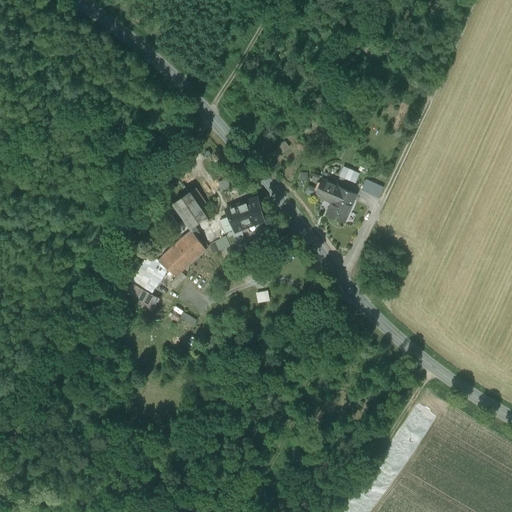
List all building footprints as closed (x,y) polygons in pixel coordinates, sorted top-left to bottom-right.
[(284,140),(272,150),(277,155),(289,146),(284,140)] [(344,163),(339,173),(355,180),(360,170),(344,163)] [(356,191),(321,176),(320,179),(317,180),(314,187),(316,189),(315,192),(332,199),(326,212),(343,219),(356,191)] [(383,185),(365,177),(360,187),(378,195),(383,185)] [(229,178),(219,181),(221,189),(231,187),(229,178)] [(196,187),(190,191),(200,206),(207,202),(196,187)] [(184,217),(190,226),(206,214),(200,206),(190,191),(174,202),(184,217)] [(243,200),(233,205),(234,206),(226,209),(229,215),(221,219),(227,231),(234,228),(235,230),(243,225),(244,226),(254,221),(265,217),(257,194),(243,200)] [(172,214),(168,218),(174,225),(178,221),(172,214)] [(178,221),(174,225),(176,228),(169,234),(175,241),(191,227),(190,226),(184,217),(178,221)] [(191,227),(175,241),(168,248),(184,265),(191,258),(206,246),(191,227)] [(184,265),(168,248),(158,258),(167,265),(176,273),(184,265)] [(152,252),(132,278),(151,291),(167,265),(158,258),(152,252)] [(160,296),(151,291),(132,278),(125,289),(133,294),(130,299),(151,310),(160,296)] [(257,289),(258,299),(270,297),(269,287),(257,289)]
